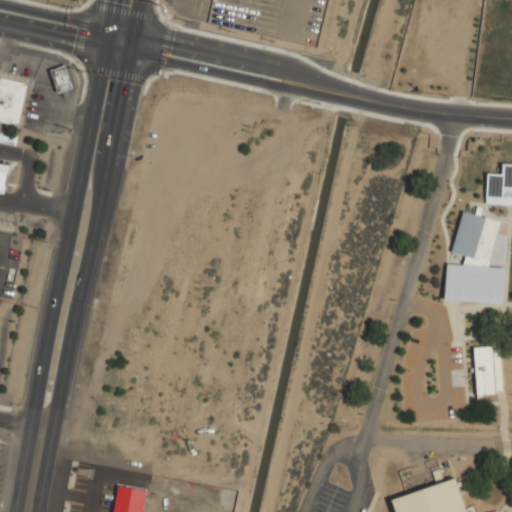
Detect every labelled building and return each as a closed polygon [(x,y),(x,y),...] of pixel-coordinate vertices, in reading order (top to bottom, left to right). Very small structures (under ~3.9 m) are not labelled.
[(427,47),(412,48),(413,60),(450,58),(449,39),(426,41),(427,47)] [(72,89),(68,66),(52,68),(56,91),(72,89)] [(0,121),(20,126),(29,82),(0,76),(0,121)] [(18,135),(0,131),(0,141),(16,145),(18,135)] [(10,163),(0,161),(0,190),(5,191),(10,163)] [(485,204),(511,205),(511,164),(502,164),(502,173),(487,172),(485,204)] [(445,300),(502,303),(504,267),(489,266),(490,262),(506,263),(507,235),(499,234),(500,217),(458,215),(456,254),(464,254),(464,264),(447,263),(445,300)] [(500,345),(474,346),(476,394),(502,393),(500,345)] [(393,500),(397,511),(468,511),(457,478),(393,500)]
